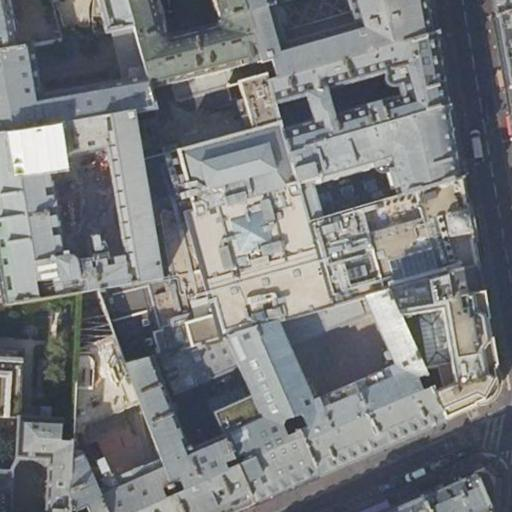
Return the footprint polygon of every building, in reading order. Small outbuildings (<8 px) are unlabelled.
[(12,0),(0,0),(0,51),(21,47),(12,0)] [(52,0),(64,40),(112,31),(134,27),(126,0),(52,0)] [(126,0),(134,27),(152,90),(172,85),(148,0),(126,0)] [(263,64),(248,13),(244,0),(148,0),(172,85),(176,101),(179,100),(266,76),(263,64)] [(244,0),(248,13),(275,5),(274,0),(244,0)] [(431,0),(347,0),(354,23),(287,43),(275,5),(248,13),(263,64),(272,62),(277,81),(437,34),(431,0)] [(511,0),(492,0),(495,17),(511,12),(511,0)] [(511,12),(495,17),(501,49),(508,89),(511,87),(511,12)] [(134,27),(112,31),(123,81),(42,95),(33,45),(21,47),(0,51),(0,136),(144,111),(157,109),(152,90),(134,27)] [(314,121),(282,131),(289,154),(450,106),(443,67),(437,34),(277,81),(268,83),(275,106),(307,97),(314,121)] [(389,291),(478,266),(470,224),(462,179),(309,223),(289,154),(282,131),(275,106),(268,83),(266,76),(179,100),(181,108),(188,112),(240,98),(246,119),(240,120),(239,115),(207,125),(208,128),(166,142),(200,272),(96,290),(104,310),(108,321),(145,311),(159,357),(184,350),(252,330),(322,311),(389,291)] [(457,144),(450,106),(289,154),(309,223),(462,179),(457,144)] [(96,290),(200,272),(166,142),(150,147),(144,111),(0,136),(0,282),(4,306),(96,290)] [(488,324),(478,266),(389,291),(426,375),(431,388),(445,420),(476,407),(475,404),(479,404),(483,403),(488,400),(490,398),(492,395),(495,390),(497,383),(496,377),(493,371),(495,370),(488,324)] [(426,375),(389,291),(322,311),(330,329),(371,313),(388,352),(384,354),(386,361),(391,359),(394,366),(353,384),(381,448),(414,434),(445,420),(431,388),(421,392),(416,380),(426,375)] [(104,310),(77,320),(72,423),(69,498),(74,509),(74,511),(76,511),(84,509),(85,511),(180,511),(125,367),(108,321),(104,310)] [(286,347),(330,329),(322,311),(252,330),(317,477),(348,463),(381,448),(353,384),(310,402),(307,395),(312,394),(309,387),(304,388),(286,347)] [(317,477),(252,330),(184,350),(199,385),(223,437),(253,505),(285,491),(317,477)] [(0,419),(20,420),(23,348),(0,347),(0,419)] [(199,385),(184,350),(159,357),(173,396),(199,385)] [(152,359),(125,367),(180,511),(236,511),(253,505),(223,437),(209,443),(205,433),(183,443),(152,359)] [(69,498),(72,423),(18,421),(15,468),(18,465),(24,463),(30,462),(35,462),(39,464),(43,468),(46,474),(46,476),(44,511),(10,511),(12,473),(0,473),(0,511),(68,511),(68,509),(74,509),(69,498)] [(486,502),(489,508),(490,511),(493,511),(494,499),(494,479),(483,468),(474,473),(479,484),(482,491),(486,502)] [(447,485),(421,496),(427,511),(479,511),(489,508),(486,502),(482,491),(474,473),(447,485)] [(388,511),(384,511),(427,511),(421,496),(388,511)]
